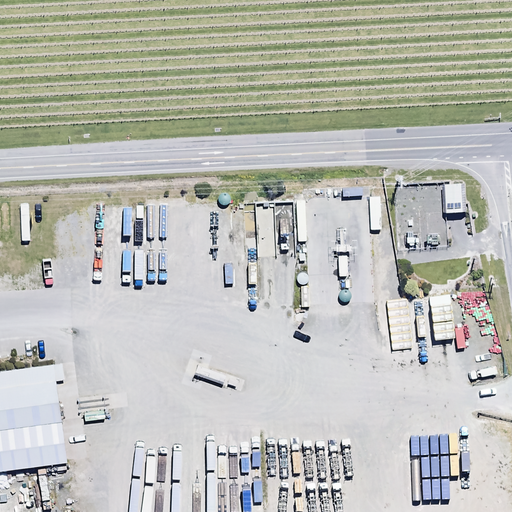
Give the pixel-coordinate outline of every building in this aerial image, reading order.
[(464,211),(462,182),(442,184),(444,213),(464,211)] [(345,209),(345,189),(337,190),(338,209),(345,209)] [(322,190),(303,191),(303,200),(323,199),(322,190)] [(337,231),(336,210),(328,210),(329,231),(337,231)] [(312,231),(311,211),(303,211),(304,232),(312,231)] [(460,304),(480,303),(479,295),(449,297),(449,306),(455,305),(455,310),(461,309),(460,304)] [(53,382),(63,381),(61,365),(0,372),(0,469),(64,461),(53,382)] [(195,365),(192,375),(221,385),(224,376),(195,365)]
